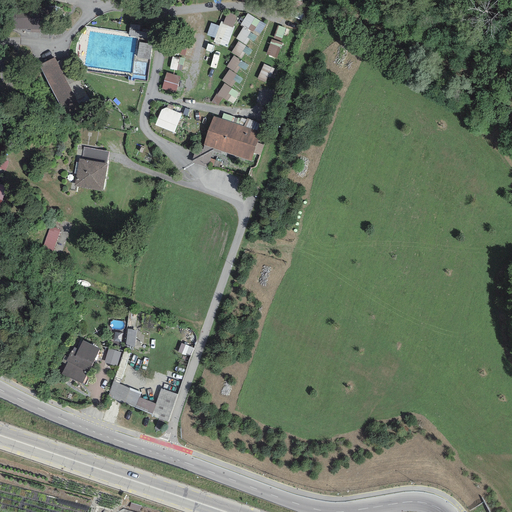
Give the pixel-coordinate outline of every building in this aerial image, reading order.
[(60,8),(13,7),(12,30),(60,31),(60,8)] [(208,39),(230,47),(241,19),(229,14),(224,28),(214,24),(208,39)] [(251,16),(233,53),(243,58),(255,33),(262,36),(268,24),(251,16)] [(141,25),(131,24),(129,36),(152,39),(153,30),(143,29),(143,32),(140,31),(141,25)] [(280,59),(285,44),(274,40),(269,56),(280,59)] [(154,45),(141,43),(138,58),(151,60),(154,45)] [(56,57),(40,66),(70,121),(96,107),(69,58),(60,63),(56,57)] [(235,58),(220,97),(229,101),(243,61),(235,58)] [(266,66),(260,80),(273,86),(279,71),(266,66)] [(177,134),(184,115),(164,108),(158,127),(177,134)] [(259,132),(212,117),(203,145),(250,161),(259,132)] [(83,147),(81,159),(106,164),(109,151),(83,147)] [(81,159),(79,159),(74,186),(102,191),(107,164),(106,164),(81,159)] [(0,201),(7,202),(8,188),(0,187),(0,201)] [(52,228),(47,250),(58,252),(62,230),(52,228)] [(129,347),(139,348),(140,332),(131,331),(129,347)] [(71,350),(66,361),(67,362),(61,374),(82,384),(100,349),(83,340),(78,349),(74,347),(72,350),(71,350)] [(121,352),(108,349),(104,362),(117,366),(121,352)] [(144,396),(115,385),(110,398),(139,409),(144,396)] [(181,398),(163,392),(155,420),(172,426),(181,398)]
